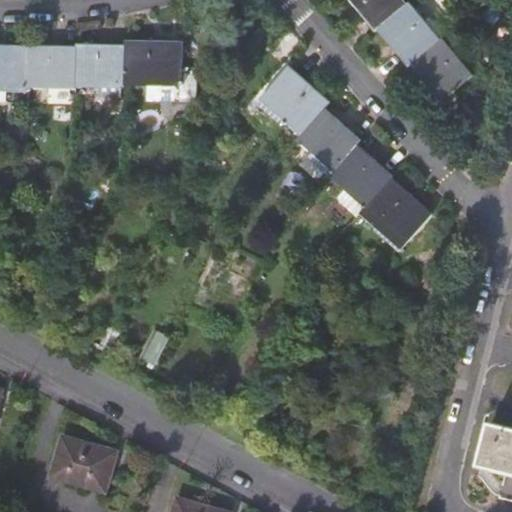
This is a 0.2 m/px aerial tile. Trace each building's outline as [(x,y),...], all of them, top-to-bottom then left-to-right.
[(412,66),(442,102),(475,75),(443,37),(440,40),(410,4),(408,6),(402,0),(349,0),(376,32),(378,30),(410,67),(412,66)] [(77,48),(0,46),(0,89),(29,90),(29,87),(76,88),(76,86),(145,86),(183,86),(183,68),(182,43),(126,41),(126,46),(77,45),(77,48)] [(363,213),(378,226),(388,214),(413,236),(431,214),(391,179),(393,177),(358,146),(362,143),(325,110),(331,103),(291,67),(261,100),(301,136),(297,139),(333,172),(330,176),(366,209),(363,213)] [(195,68),(183,68),(183,86),(145,86),(145,100),(196,102),(195,68)] [(388,214),(378,226),(375,229),(399,251),(413,236),(388,214)] [(508,471),(502,499),(511,501),(511,429),(493,425),(482,465),(508,471)] [(66,437),(54,476),(107,491),(118,453),(66,437)] [(224,511),(180,499),(175,511),(224,511)]
